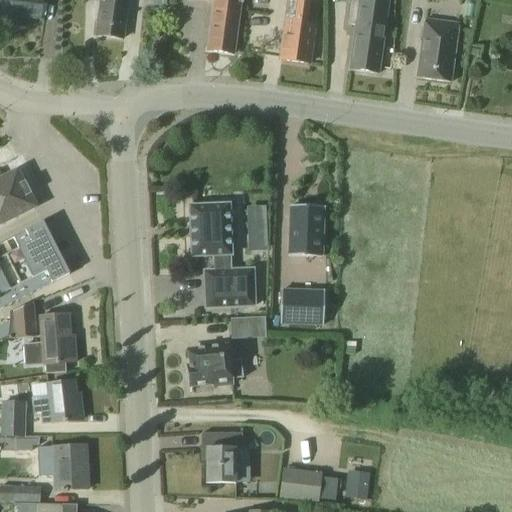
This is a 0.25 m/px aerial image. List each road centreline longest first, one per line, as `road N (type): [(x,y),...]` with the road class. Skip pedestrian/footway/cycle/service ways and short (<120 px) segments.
road 1 (unclassified): [(144,511),(122,116)]
road 2 (unclassified): [(122,116),(220,96),(511,138)]
road 3 (unclassified): [(122,116),(22,103),(0,88)]
